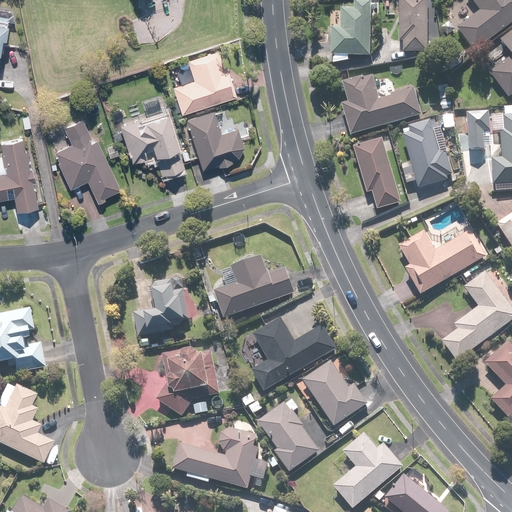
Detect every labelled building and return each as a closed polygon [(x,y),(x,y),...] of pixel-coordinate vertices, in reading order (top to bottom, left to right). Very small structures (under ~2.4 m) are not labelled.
[(402,43),(402,54),(427,54),(427,0),(398,0),(398,43),(402,43)] [(474,53),(511,24),(511,0),(469,0),(479,13),(456,30),(474,53)] [(330,29),(330,57),(332,57),(332,65),(347,62),(347,57),(369,58),(370,16),(376,16),(377,7),(370,7),(370,3),(353,2),(353,10),(340,10),(339,29),(330,29)] [(0,51),(2,52),(6,21),(13,22),(14,15),(0,13),(0,51)] [(488,75),(507,100),(511,96),(511,32),(498,42),(510,58),(488,75)] [(169,86),(178,114),(237,96),(228,66),(222,68),(216,50),(168,64),(174,84),(169,86)] [(349,137),(421,116),(413,89),(388,96),(389,98),(379,101),(372,77),(361,80),(361,78),(341,84),(347,104),(340,106),(349,137)] [(184,167),(167,111),(119,125),(130,165),(153,158),(159,175),(184,167)] [(237,157),(243,148),(236,128),(219,134),(211,111),(183,120),(201,170),(215,165),(217,169),(232,164),(230,160),(237,157)] [(30,128),(28,114),(19,115),(21,129),(30,128)] [(511,116),(502,117),(503,131),(499,131),(501,160),(490,160),(492,186),(511,184),(511,116)] [(119,191),(95,139),(90,141),(80,119),(61,128),(69,145),(53,153),(70,189),(85,182),(95,202),(119,191)] [(402,137),(417,190),(447,181),(446,178),(451,177),(444,151),(438,152),(433,134),(437,133),(434,122),(430,123),(429,122),(407,128),(409,135),(402,137)] [(38,208),(23,138),(0,142),(0,148),(1,155),(0,155),(0,200),(13,198),(16,213),(38,208)] [(371,194),(376,211),(400,204),(381,140),(352,149),(366,195),(371,194)] [(119,157),(115,144),(103,148),(107,161),(119,157)] [(511,214),(495,226),(511,251),(511,214)] [(404,271),(419,297),(485,258),(470,232),(434,253),(423,233),(397,248),(409,268),(404,271)] [(212,293),(222,321),(293,294),(284,270),(268,277),(261,258),(225,271),(230,286),(212,293)] [(440,343),(456,364),(511,321),(511,310),(484,273),(463,289),(477,308),(453,326),(456,331),(440,343)] [(191,327),(182,279),(147,286),(152,309),(131,313),(136,339),(191,327)] [(31,331),(28,310),(0,314),(0,364),(12,363),(14,375),(44,370),(39,343),(23,346),(23,341),(26,341),(24,333),(31,331)] [(262,393),(335,351),(321,326),(293,342),(279,319),(250,336),(266,362),(250,372),(262,393)] [(489,401),(507,421),(511,416),(511,347),(507,343),(483,365),(504,387),(489,401)] [(181,419),(193,400),(210,398),(201,357),(196,358),(194,350),(164,356),(170,380),(155,401),(181,419)] [(332,363),(302,382),(332,428),(367,405),(353,385),(348,388),(332,363)] [(0,446),(41,466),(51,445),(33,437),(38,426),(29,422),(35,409),(29,406),(34,396),(11,385),(0,407),(0,446)] [(290,399),(256,421),(275,451),(274,452),(289,475),(319,455),(302,427),(304,426),(294,411),(297,410),(290,399)] [(179,446),(173,471),(247,490),(249,478),(263,482),(267,465),(253,461),(256,451),(253,450),(256,438),(224,430),(222,438),(218,437),(214,455),(179,446)] [(351,511),(403,468),(384,445),(376,451),(363,435),(342,453),(355,469),(332,489),(351,511)] [(446,511),(404,477),(385,500),(398,511),(446,511)] [(65,511),(45,500),(39,511),(20,499),(12,511),(65,511)]
